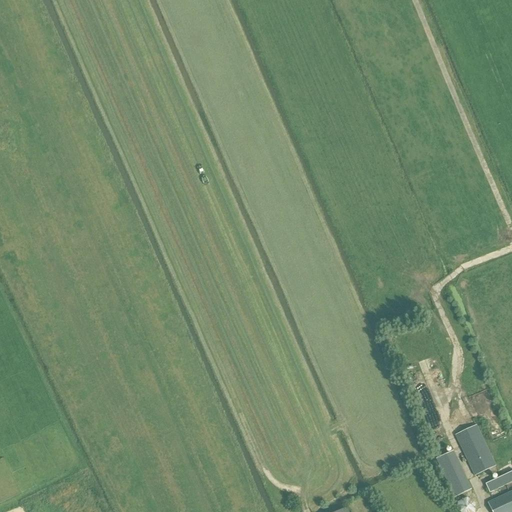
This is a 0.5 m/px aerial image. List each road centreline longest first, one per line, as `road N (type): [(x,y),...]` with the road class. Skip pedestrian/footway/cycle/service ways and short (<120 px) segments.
road 1 (track): [(471,479),(443,414),(458,354),(433,294),(462,267),(511,248)]
road 2 (track): [(511,229),(415,0)]
